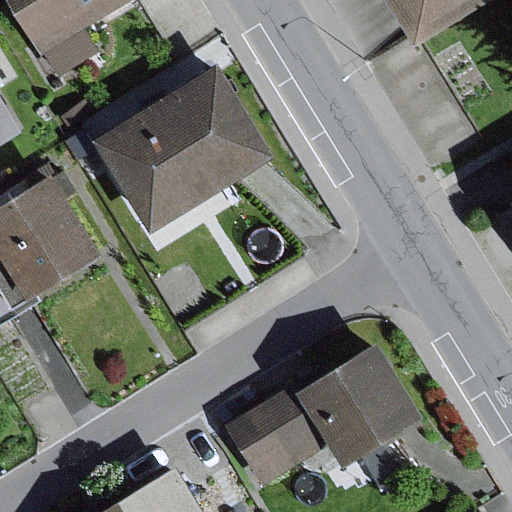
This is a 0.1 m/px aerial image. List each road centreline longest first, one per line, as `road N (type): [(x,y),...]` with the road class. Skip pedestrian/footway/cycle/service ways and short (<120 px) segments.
road 1 (residential): [(0,505),(415,246)]
road 2 (residential): [(415,246),(263,0)]
road 3 (residential): [(511,403),(415,246)]
